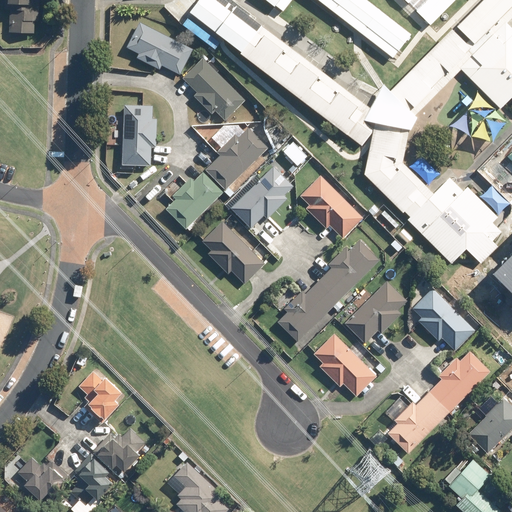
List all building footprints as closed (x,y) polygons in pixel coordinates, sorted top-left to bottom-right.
[(38,23),(38,0),(4,0),(4,6),(10,7),(9,33),(33,34),(33,23),(38,23)] [(380,86),(366,110),(223,0),(197,0),(188,12),(360,146),(370,134),(363,174),(408,217),(404,220),(448,265),(465,249),(481,264),(499,248),(484,233),(498,221),(449,176),(432,192),(404,167),(413,117),(460,71),(499,110),(511,98),(511,30),(506,24),(511,17),(511,0),(482,0),(390,93),(380,86)] [(290,0),(321,0),(393,55),(412,30),(372,0),(274,0),(284,8),(290,0)] [(125,49),(137,55),(135,58),(159,70),(161,66),(180,76),(193,49),(138,23),(125,49)] [(181,78),(195,93),(192,96),(211,115),(215,112),(224,121),(244,101),(202,57),(181,78)] [(149,166),(150,146),(155,147),(156,119),(151,119),(151,106),(123,105),(121,165),(149,166)] [(456,107),(455,110),(452,109),(446,125),(470,135),(477,119),(478,116),(456,107)] [(248,127),(238,138),(235,134),(217,152),(220,155),(205,170),(224,190),(268,147),(248,127)] [(250,229),(263,216),(267,220),(287,200),(284,196),(292,188),(272,167),(229,208),(250,229)] [(185,230),(187,228),(190,231),(197,223),(195,221),(223,192),(203,172),(193,182),(190,179),(171,197),(175,200),(165,210),(185,230)] [(325,230),(329,226),(342,239),(363,219),(319,174),(298,195),(308,204),(304,208),(325,230)] [(399,224),(384,210),(380,214),(395,228),(399,224)] [(201,243),(209,251),(206,254),(227,275),(230,271),(244,285),(265,263),(222,222),(201,243)] [(511,238),(481,272),(511,303),(511,238)] [(298,343),(332,307),(337,312),(353,295),(348,290),(377,260),(357,240),(348,249),(345,246),(327,265),(330,268),(304,295),(300,291),(283,309),(287,313),(277,323),(298,343)] [(364,344),(377,331),(381,335),(401,314),(397,311),(405,303),(384,283),(344,324),(364,344)] [(438,341),(441,338),(455,352),(475,331),(431,288),(411,309),(420,318),(417,321),(438,341)] [(339,388),(342,384),(355,397),(375,377),(333,334),(313,353),(322,363),(318,366),(339,388)] [(437,377),(441,380),(414,407),(402,396),(386,413),(397,424),(387,434),(407,454),(489,372),(469,352),(460,361),(456,358),(437,377)] [(511,362),(498,377),(511,390),(511,362)] [(78,387),(86,395),(83,397),(87,401),(82,406),(100,423),(117,404),(113,400),(118,394),(93,370),(78,387)] [(511,430),(504,424),(485,444),(511,469),(511,430)] [(139,457),(135,453),(139,449),(145,454),(150,448),(129,429),(120,439),(111,430),(92,451),(120,477),(139,457)] [(398,467),(403,461),(394,452),(389,458),(398,467)] [(500,511),(498,510),(511,495),(465,455),(440,483),(459,499),(453,506),(459,511),(500,511)] [(38,502),(45,494),(50,498),(70,478),(51,460),(43,468),(32,457),(16,474),(25,482),(22,486),(38,502)] [(77,476),(86,485),(82,489),(77,485),(65,499),(73,506),(69,511),(70,511),(92,511),(102,501),(98,497),(112,482),(104,475),(107,472),(92,458),(77,476)] [(175,478),(185,487),(177,495),(181,499),(176,505),(183,511),(222,511),(226,508),(217,500),(222,494),(188,464),(175,478)] [(0,511),(17,511),(4,499),(0,503),(0,511)]
